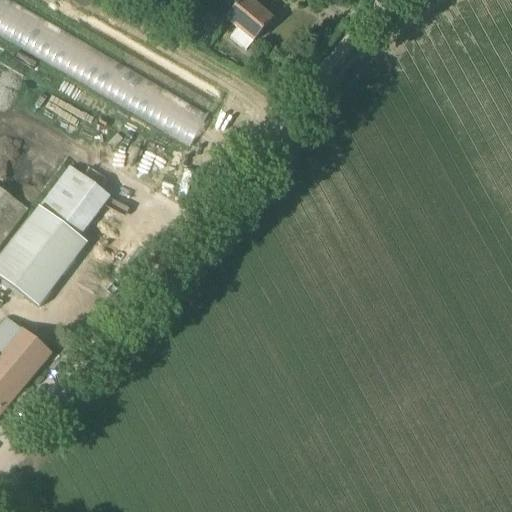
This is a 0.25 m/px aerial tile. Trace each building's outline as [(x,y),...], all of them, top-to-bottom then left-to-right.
[(245,52),(254,42),(272,20),(255,6),(259,0),(247,0),(229,22),(242,33),(234,41),(245,52)] [(26,189),(37,196),(53,170),(41,163),(26,189)] [(0,247),(28,211),(0,189),(0,247)] [(0,308),(50,249),(30,231),(0,266),(0,268),(1,270),(0,270),(0,308)] [(0,415),(50,355),(6,318),(0,324),(0,415)]
